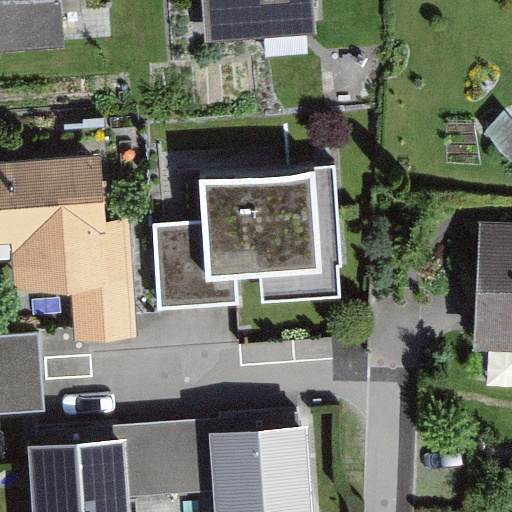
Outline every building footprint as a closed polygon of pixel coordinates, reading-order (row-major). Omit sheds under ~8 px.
[(0,0),(0,73),(67,73),(66,0),(0,0)] [(203,0),(206,43),(313,37),(310,0),(203,0)] [(0,261),(15,261),(16,294),(39,318),(72,317),(73,350),(136,348),(132,236),(106,237),(104,168),(0,171),(0,261)] [(206,199),(208,232),(156,234),(159,323),(241,320),(240,296),(261,295),(262,318),(347,314),(342,177),(317,178),(317,195),(206,199)] [(511,374),(511,244),(481,243),(475,373),(511,374)] [(0,328),(0,409),(50,407),(45,326),(0,328)] [(215,511),(317,511),(314,442),(213,446),(215,511)] [(30,511),(135,511),(133,451),(28,456),(30,511)]
